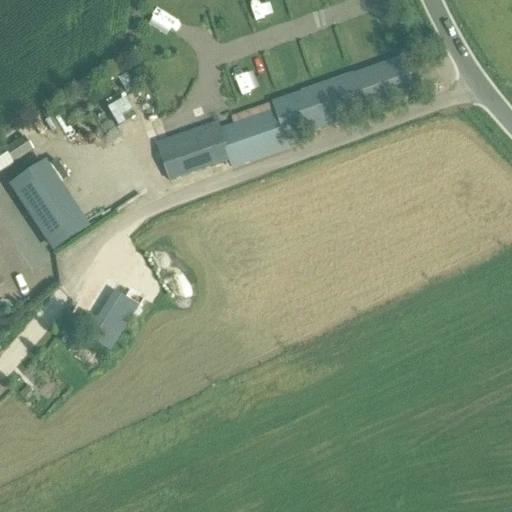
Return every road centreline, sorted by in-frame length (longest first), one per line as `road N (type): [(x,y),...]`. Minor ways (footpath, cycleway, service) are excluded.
road 1 (unknown): [(472,82),(58,252)]
road 2 (unclassified): [(511,127),(472,82),(438,0)]
